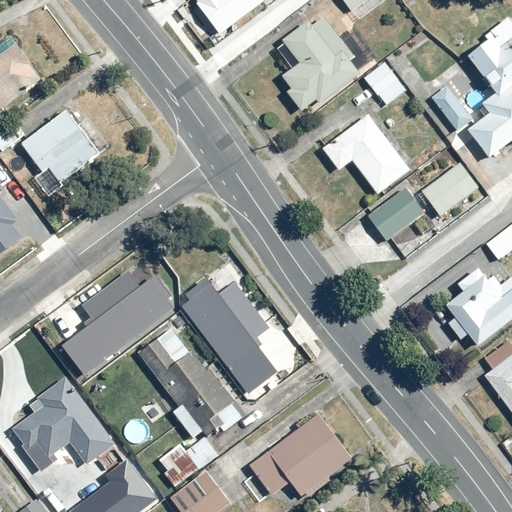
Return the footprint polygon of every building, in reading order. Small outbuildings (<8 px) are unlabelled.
[(227,0),(251,32),(286,5),(282,0),(227,0)] [(386,0),(344,0),(359,20),(386,0)] [(511,12),(490,30),(496,38),(470,57),(497,93),(479,106),(485,115),(475,122),(448,86),(431,99),(458,135),(467,128),(491,158),(511,141),(511,12)] [(294,70),(285,77),(294,89),(290,92),(304,111),(318,100),(321,104),(380,58),(368,43),(355,53),(326,17),(316,25),(311,17),(275,46),(294,70)] [(0,110),(43,80),(12,36),(0,44),(0,110)] [(406,90),(385,63),(366,78),(387,105),(406,90)] [(80,125),(65,108),(22,144),(45,171),(36,180),(50,197),(111,145),(88,118),(80,125)] [(411,171),(370,115),(325,148),(341,170),(354,160),(379,194),(411,171)] [(0,153),(24,136),(12,120),(0,128),(0,153)] [(459,162),(417,193),(425,204),(430,201),(441,216),(479,189),(459,162)] [(427,212),(408,187),(370,215),(390,240),(427,212)] [(511,250),(511,223),(487,243),(500,260),(511,250)] [(177,308),(142,261),(84,304),(72,287),(41,310),(88,374),(177,308)] [(511,278),(503,285),(495,274),(489,278),(481,267),(459,283),(466,292),(449,305),(459,318),(451,324),(462,340),(471,333),(481,346),(511,322),(511,278)] [(247,401),(283,374),(263,347),(267,345),(260,336),(272,327),(237,281),(229,287),(220,294),(208,278),(188,292),(192,298),(183,305),(189,313),(231,370),(227,373),(247,401)] [(223,436),(248,419),(196,351),(195,352),(174,325),(138,353),(178,406),(173,410),(197,441),(186,449),(179,440),(157,457),(167,471),(164,474),(175,488),(212,459),(220,453),(208,437),(219,430),(223,436)] [(511,338),(487,357),(494,366),(485,373),(511,409),(511,338)] [(91,511),(93,511),(56,463),(60,459),(56,454),(72,442),(88,464),(116,443),(66,376),(38,398),(45,407),(14,430),(36,460),(20,471),(40,498),(50,511),(91,511)] [(334,481),(330,476),(354,457),(318,412),(249,467),(272,496),(292,480),(305,497),(309,501),(334,481)] [(175,488),(167,494),(180,511),(218,511),(240,495),(212,459),(175,488)] [(50,511),(40,498),(21,511),(50,511)]
